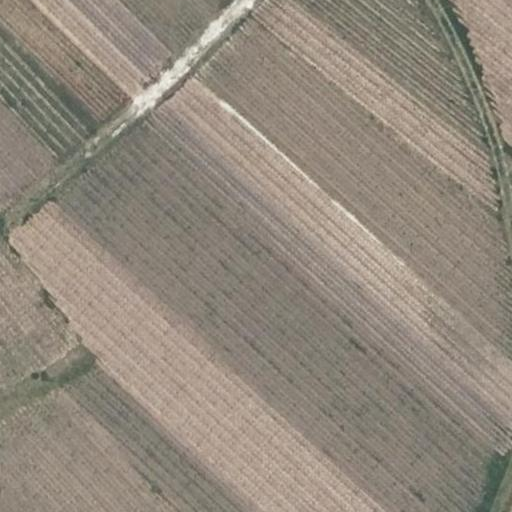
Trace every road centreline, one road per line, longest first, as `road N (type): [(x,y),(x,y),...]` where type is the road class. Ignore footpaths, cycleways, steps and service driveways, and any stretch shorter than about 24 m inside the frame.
road 1 (track): [(4,222),(248,0)]
road 2 (track): [(511,219),(489,126),(432,0)]
